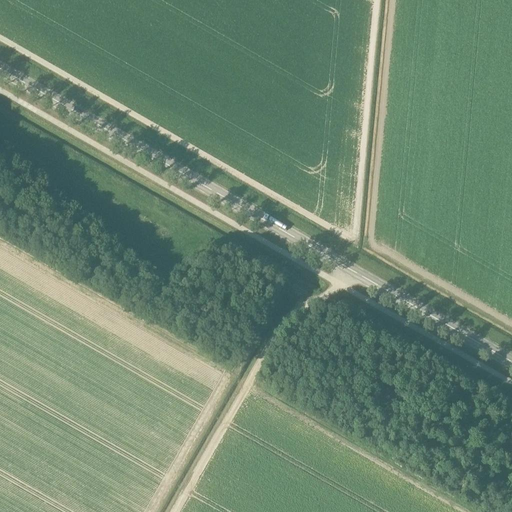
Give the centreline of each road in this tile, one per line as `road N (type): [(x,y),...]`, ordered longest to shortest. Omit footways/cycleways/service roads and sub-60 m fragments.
road 1 (primary): [(511,362),(0,69)]
road 2 (track): [(335,286),(285,318),(172,511)]
